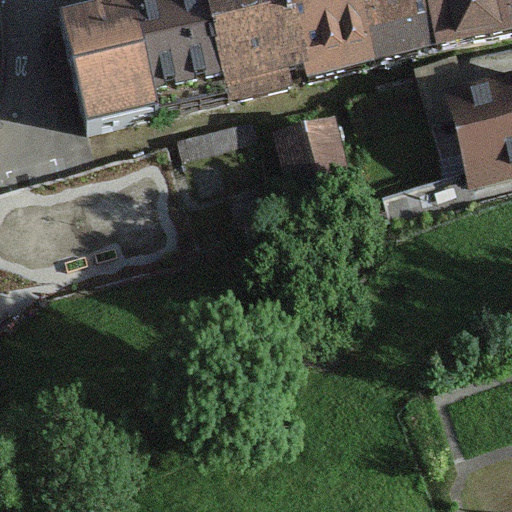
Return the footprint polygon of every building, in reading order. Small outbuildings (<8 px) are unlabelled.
[(176,0),(140,9),(169,126),(235,110),(207,0),(176,0)] [(207,0),(235,110),(321,90),(299,0),(207,0)] [(299,0),(321,90),(382,76),(363,0),(299,0)] [(363,0),(382,76),(445,61),(430,0),(363,0)] [(511,0),(430,0),(445,61),(511,43),(511,0)] [(140,9),(69,27),(98,144),(169,126),(140,9)] [(511,108),(455,125),(475,198),(511,187),(511,108)] [(345,135),(286,152),(306,225),(365,208),(345,135)]
